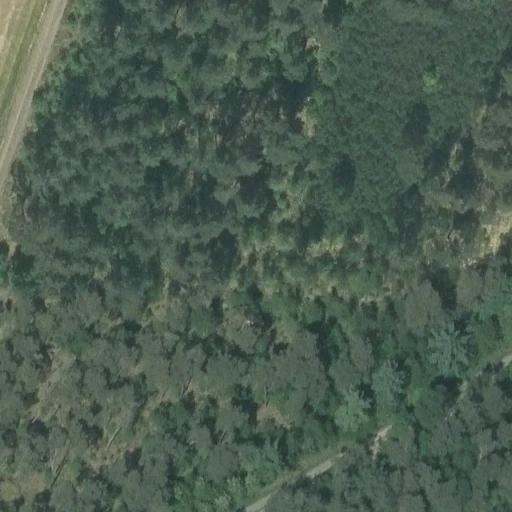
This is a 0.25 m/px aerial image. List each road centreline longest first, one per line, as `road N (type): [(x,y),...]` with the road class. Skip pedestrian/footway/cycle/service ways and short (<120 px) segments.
road 1 (track): [(511,376),(285,511)]
road 2 (track): [(0,180),(59,0)]
